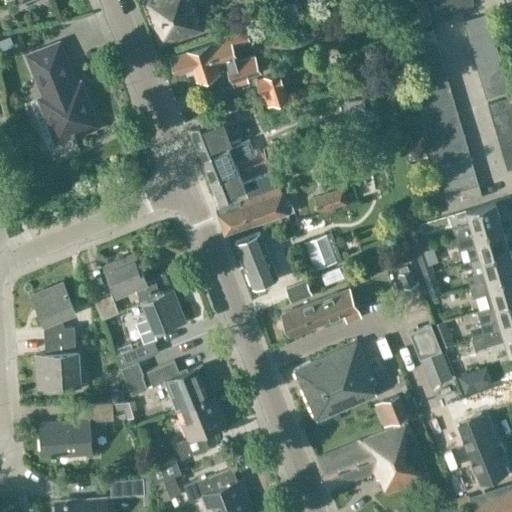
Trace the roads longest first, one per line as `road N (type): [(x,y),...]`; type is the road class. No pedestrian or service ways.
road 1 (residential): [(309,511),(179,190)]
road 2 (residential): [(179,190),(110,0)]
road 3 (residential): [(179,190),(15,250),(0,263)]
